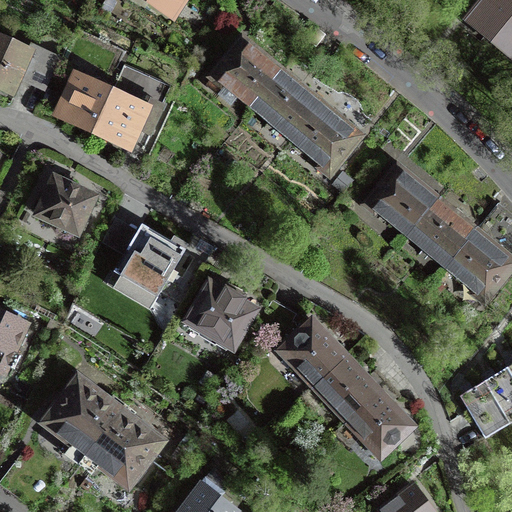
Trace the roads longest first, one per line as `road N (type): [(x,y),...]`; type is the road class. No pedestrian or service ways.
road 1 (residential): [(0,114),(57,136),(384,333),(424,383),(469,511)]
road 2 (residential): [(511,180),(453,121),(301,0)]
